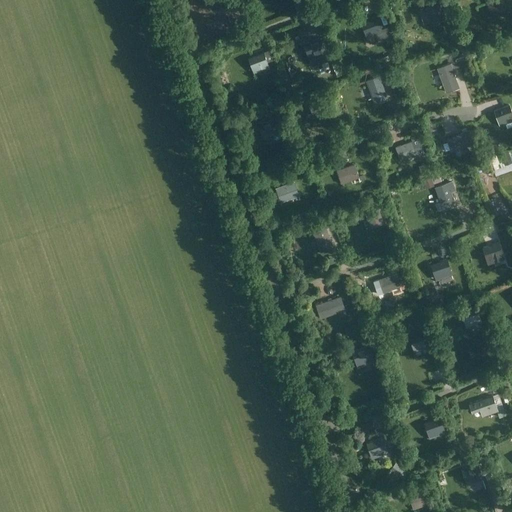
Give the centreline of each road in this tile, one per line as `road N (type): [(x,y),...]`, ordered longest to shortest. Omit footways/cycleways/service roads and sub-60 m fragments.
road 1 (residential): [(324,431),(237,188)]
road 2 (residential): [(237,188),(426,119),(477,118)]
road 3 (unknown): [(275,293),(484,224)]
road 4 (residential): [(511,365),(324,431)]
road 5 (residential): [(190,57),(350,0)]
road 6 (residential): [(237,188),(190,57)]
